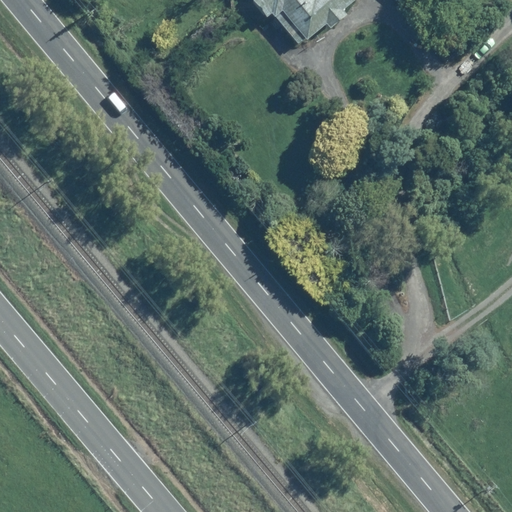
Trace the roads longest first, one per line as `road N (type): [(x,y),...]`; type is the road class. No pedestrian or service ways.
road 1 (tertiary): [(17,0),(449,511)]
road 2 (track): [(365,413),(412,370),(423,348),(409,179),(414,156),(511,33)]
road 3 (secondary): [(0,310),(170,511)]
